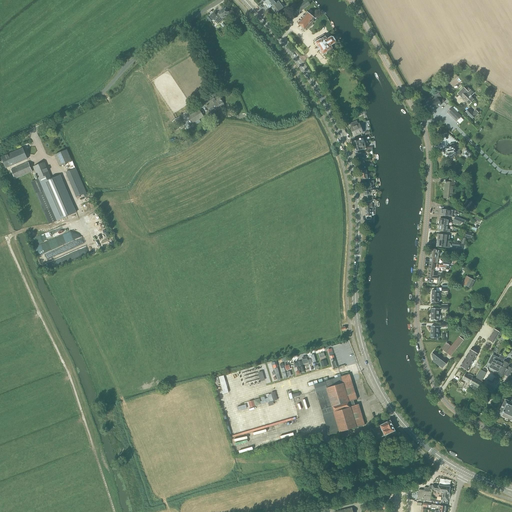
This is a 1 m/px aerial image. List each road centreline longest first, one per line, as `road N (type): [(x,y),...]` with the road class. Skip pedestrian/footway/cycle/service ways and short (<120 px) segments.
road 1 (secondary): [(465,472),(418,438),(373,377),(356,319),(359,209),(349,152),(299,62),(245,0)]
road 2 (tertiary): [(511,434),(449,407),(427,368),(416,305),(428,147),(352,0)]
road 3 (unclassified): [(0,146),(84,104),(158,39),(221,0)]
